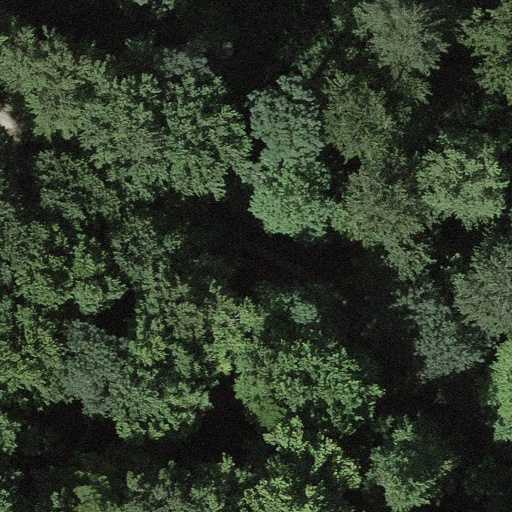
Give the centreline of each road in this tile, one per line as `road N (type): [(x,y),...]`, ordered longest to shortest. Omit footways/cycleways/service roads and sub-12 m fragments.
road 1 (track): [(511,449),(389,318),(130,180),(0,126)]
road 2 (track): [(0,386),(338,404),(503,442)]
